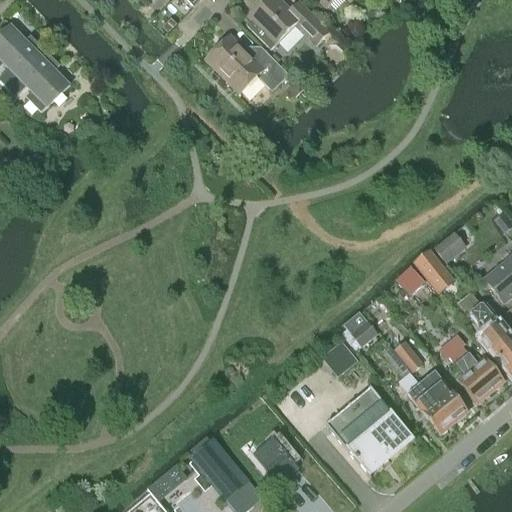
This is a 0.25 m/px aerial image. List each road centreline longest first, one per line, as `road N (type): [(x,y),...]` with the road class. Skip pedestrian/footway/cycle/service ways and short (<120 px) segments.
road 1 (unknown): [(178,102),(336,246),(360,247),(427,218),(511,155)]
road 2 (residential): [(390,511),(511,405)]
